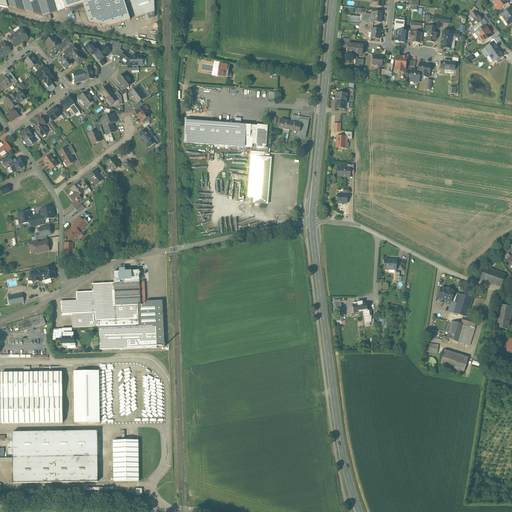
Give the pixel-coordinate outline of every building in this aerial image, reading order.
[(0,0),(0,6),(8,8),(25,12),(21,0),(0,0)] [(21,0),(25,12),(42,17),(37,0),(21,0)] [(57,12),(53,0),(37,0),(42,17),(50,14),(57,12)] [(53,0),(57,12),(65,9),(62,0),(53,0)] [(62,0),(65,9),(83,3),(92,0),(62,0)] [(123,0),(92,0),(83,3),(89,22),(110,26),(130,20),(123,0)] [(153,0),(129,0),(136,18),(154,12),(153,0)] [(508,3),(505,0),(500,0),(494,5),(497,10),(503,6),(508,3)] [(505,12),(501,15),(505,20),(511,14),(511,8),(505,12)] [(382,13),(372,12),(371,15),(370,22),(373,22),(381,23),(382,13)] [(478,16),(477,16),(477,15),(474,12),(470,15),(472,18),(470,19),(471,20),(469,22),(473,26),(473,27),(479,22),(481,21),(478,16)] [(371,15),(362,14),(362,21),(360,21),(359,23),(359,24),(363,25),(368,25),(369,22),(370,22),(371,15)] [(404,19),(396,18),(394,31),(396,31),(396,29),(397,22),(404,23),(404,19)] [(421,24),(412,23),(411,28),(412,28),(412,31),(412,32),(416,33),(417,30),(420,30),(421,24)] [(368,25),(363,25),(363,32),(371,33),(372,29),(373,26),(368,25)] [(478,31),(475,33),(479,38),(488,31),(485,26),(483,27),(478,31)] [(28,38),(21,29),(15,34),(21,42),(28,38)] [(372,29),(371,33),(371,38),(379,39),(380,30),(372,29)] [(403,32),(397,31),(396,31),(394,31),(394,36),(395,36),(395,41),(399,41),(399,43),(407,43),(407,42),(408,32),(403,32)] [(452,32),(443,31),(442,39),(443,39),(442,48),(450,49),(452,37),(452,33),(452,32)] [(488,31),(479,38),(482,43),(490,37),(492,36),(488,31)] [(416,33),(412,32),(411,42),(420,43),(421,33),(416,33)] [(434,33),(428,33),(428,37),(427,37),(426,42),(434,43),(434,38),(436,38),(437,34),(434,33)] [(21,42),(15,34),(9,38),(8,38),(11,42),(15,47),(21,42)] [(53,36),(46,41),(52,50),(59,44),(53,36)] [(68,39),(64,42),(64,43),(58,48),(61,50),(64,48),(68,45),(70,43),(68,39)] [(6,45),(4,42),(3,42),(0,44),(0,50),(4,56),(10,51),(6,45)] [(93,45),(91,42),(86,46),(90,52),(91,52),(93,54),(94,53),(95,53),(94,53),(99,49),(97,47),(98,46),(96,43),(93,45)] [(492,44),(484,49),(489,56),(498,50),(495,45),(494,43),(492,44)] [(349,44),(348,44),(348,46),(347,53),(353,54),(357,55),(362,55),(362,51),(361,51),(362,45),(349,44)] [(67,51),(65,52),(65,53),(66,55),(69,58),(72,55),(74,57),(78,53),(76,50),(77,50),(77,49),(75,47),(74,46),(73,47),(73,46),(67,51)] [(110,51),(106,46),(102,48),(106,54),(107,54),(110,51)] [(102,48),(101,47),(99,49),(94,53),(95,53),(94,53),(97,57),(101,61),(108,56),(107,54),(106,54),(102,48)] [(498,50),(489,56),(493,62),(496,61),(502,56),(503,55),(501,53),(498,50)] [(129,55),(125,52),(124,53),(121,57),(119,59),(127,66),(128,65),(133,58),(132,57),(131,56),(130,55),(129,55)] [(66,55),(60,60),(66,68),(73,63),(69,58),(66,55)] [(76,60),(75,60),(79,65),(85,60),(81,55),(76,60)] [(32,56),(25,61),(31,69),(35,66),(37,64),(38,64),(36,62),(34,58),(33,59),(31,57),(32,56)] [(142,56),(132,56),(132,57),(133,58),(128,65),(133,65),(138,65),(142,65),(142,56)] [(378,57),(373,57),(372,64),(382,66),(383,57),(378,56),(378,57)] [(406,57),(396,56),(395,68),(405,69),(406,57)] [(502,56),(496,61),(498,65),(505,60),(502,56)] [(446,62),(441,62),(440,69),(449,70),(450,68),(450,63),(450,61),(446,61),(446,62)] [(229,66),(220,64),(218,76),(227,77),(229,66)] [(430,66),(419,64),(418,71),(418,72),(418,73),(420,73),(419,76),(428,77),(430,66)] [(38,71),(35,73),(38,76),(43,72),(45,70),(43,67),(38,71)] [(91,67),(83,70),(83,71),(85,80),(86,80),(94,78),(91,67)] [(45,70),(43,72),(38,76),(40,79),(42,78),(46,83),(44,84),(47,88),(52,84),(56,81),(48,72),(49,72),(47,69),(45,70)] [(416,70),(412,70),(410,81),(418,82),(419,76),(420,73),(418,73),(418,72),(418,71),(416,71),(416,70)] [(83,71),(73,73),(76,82),(85,80),(83,71)] [(125,73),(117,79),(121,83),(125,89),(132,83),(125,73)] [(5,77),(5,76),(2,78),(2,79),(0,80),(0,90),(1,91),(7,86),(8,87),(11,85),(9,83),(12,81),(8,75),(5,77)] [(121,83),(116,87),(120,92),(125,89),(121,83)] [(114,94),(106,85),(100,91),(107,100),(114,94)] [(138,87),(129,94),(132,99),(142,92),(138,87)] [(15,93),(9,97),(10,98),(5,102),(11,110),(20,103),(18,102),(24,98),(25,99),(26,99),(20,91),(16,94),(15,93)] [(86,91),(79,97),(86,107),(94,101),(86,91)] [(121,96),(118,92),(115,95),(114,95),(118,100),(117,100),(119,102),(119,105),(122,104),(121,96)] [(142,92),(132,99),(136,105),(146,97),(142,92)] [(347,94),(336,93),(335,109),(345,110),(347,94)] [(114,94),(107,100),(106,102),(109,105),(111,105),(117,100),(118,100),(114,95),(115,95),(115,94),(114,94)] [(68,97),(60,103),(64,109),(66,111),(70,107),(69,107),(74,104),(69,97),(68,97)] [(143,106),(135,113),(142,121),(148,116),(150,115),(143,106)] [(55,107),(51,110),(52,110),(47,114),(53,121),(61,115),(55,107)] [(14,109),(5,116),(8,120),(10,119),(11,121),(19,116),(14,109)] [(114,114),(101,119),(106,134),(107,135),(108,135),(115,132),(112,123),(117,122),(114,114)] [(148,116),(142,121),(141,122),(143,124),(148,121),(150,119),(148,116)] [(41,118),(33,123),(38,130),(37,130),(41,135),(44,133),(45,135),(49,132),(44,126),(46,124),(41,117),(41,118)] [(291,121),(281,119),(279,128),(289,130),(291,121)] [(256,126),(185,121),(185,125),(255,130),(256,126)] [(301,123),(291,121),(289,130),(299,132),(301,123)] [(308,125),(301,123),(299,132),(298,136),(306,137),(308,125)] [(255,130),(185,125),(184,142),(251,147),(265,148),(266,131),(255,130)] [(27,128),(19,134),(22,138),(24,141),(29,147),(29,146),(28,145),(32,142),(30,139),(30,138),(29,137),(31,135),(31,136),(32,135),(27,128)] [(146,129),(139,134),(144,141),(150,136),(146,129)] [(96,130),(88,134),(91,141),(92,140),(94,144),(101,141),(99,137),(97,132),(97,130),(96,130)] [(41,140),(36,134),(33,136),(32,136),(36,141),(35,141),(36,141),(38,143),(41,140)] [(150,136),(144,141),(148,147),(155,142),(150,136)] [(344,137),(337,137),(336,148),(345,148),(345,143),(347,143),(347,139),(347,137),(344,137)] [(5,141),(1,144),(0,144),(0,158),(11,150),(5,141)] [(265,148),(251,147),(251,157),(259,158),(259,157),(269,158),(270,148),(265,148)] [(72,158),(67,148),(59,152),(65,162),(66,162),(68,165),(73,163),(71,159),(72,158)] [(58,165),(50,154),(43,160),(51,170),(58,165)] [(10,157),(2,161),(5,166),(9,164),(8,164),(12,162),(10,157)] [(114,157),(106,163),(113,172),(120,166),(114,157)] [(269,158),(259,157),(259,158),(251,157),(248,197),(256,198),(255,203),(266,204),(269,158)] [(12,162),(8,164),(9,164),(13,173),(17,171),(18,171),(20,170),(21,168),(24,167),(19,158),(12,162)] [(130,165),(126,160),(121,164),(125,169),(130,165)] [(347,168),(339,168),(339,175),(344,176),(344,177),(350,177),(350,174),(350,168),(347,168)] [(96,170),(88,176),(95,185),(100,182),(99,181),(102,179),(103,180),(99,175),(96,171),(96,170)] [(23,182),(31,204),(45,198),(36,176),(23,182)] [(79,185),(78,184),(71,189),(74,194),(77,197),(78,196),(86,190),(81,184),(79,185)] [(3,195),(11,191),(8,185),(0,188),(3,195)] [(346,194),(339,193),(339,199),(338,199),(338,204),(347,204),(348,200),(346,200),(346,194)] [(74,194),(69,197),(73,202),(75,199),(77,202),(80,199),(78,196),(77,197),(74,194)] [(81,204),(75,208),(78,213),(84,208),(81,204)] [(52,208),(42,210),(43,211),(42,212),(41,212),(42,216),(36,217),(38,226),(42,225),(41,220),(54,218),(52,208)] [(27,213),(18,215),(20,224),(32,222),(33,226),(38,226),(36,217),(30,218),(30,214),(29,215),(27,214),(27,213)] [(72,225),(73,227),(79,232),(91,220),(84,213),(72,225)] [(45,227),(43,227),(42,228),(38,229),(39,235),(40,236),(46,235),(51,234),(49,227),(46,227),(45,227)] [(79,232),(73,227),(71,230),(69,230),(69,232),(66,235),(73,242),(78,237),(80,239),(83,236),(79,232)] [(46,242),(38,244),(37,240),(28,242),(30,250),(34,250),(35,254),(47,251),(46,242)] [(73,244),(65,243),(64,254),(72,254),(73,244)] [(396,260),(384,260),(384,269),(396,270),(396,260)] [(53,267),(43,269),(46,279),(46,280),(55,278),(53,267)] [(506,274),(485,267),(480,280),(501,288),(506,274)] [(43,269),(31,272),(32,279),(33,282),(45,279),(46,279),(43,269)] [(130,272),(124,272),(124,271),(123,270),(121,270),(120,270),(120,271),(120,275),(119,275),(120,280),(130,279),(130,272)] [(139,271),(124,271),(124,272),(130,272),(130,279),(120,280),(119,275),(120,275),(120,271),(113,272),(114,283),(144,281),(144,282),(144,281),(139,281),(139,274),(140,273),(139,271)] [(114,283),(91,284),(92,291),(76,292),(76,301),(60,302),(61,316),(72,316),(93,315),(94,322),(99,322),(138,320),(137,305),(145,304),(144,282),(144,281),(114,283)] [(454,292),(441,288),(438,298),(451,302),(452,297),(454,293),(454,292)] [(22,294),(9,297),(10,304),(23,302),(22,294)] [(472,298),(459,294),(457,299),(455,306),(453,313),(463,316),(466,317),(467,317),(469,310),(472,298)] [(332,300),(333,309),(341,308),(341,299),(332,300)] [(366,303),(359,304),(359,303),(353,303),(354,313),(370,311),(369,307),(367,308),(366,303)] [(160,304),(145,305),(145,304),(137,305),(138,320),(139,327),(156,326),(157,346),(164,346),(164,341),(162,307),(159,307),(159,305),(160,305),(160,304)] [(511,307),(499,305),(497,315),(495,327),(508,330),(511,307)] [(42,315),(17,322),(20,332),(45,324),(42,315)] [(93,315),(72,316),(72,328),(99,327),(99,322),(94,322),(93,315)] [(461,324),(451,321),(446,339),(459,343),(464,326),(474,329),(477,320),(470,318),(466,317),(463,316),(461,324)] [(443,319),(436,339),(446,342),(446,339),(451,321),(443,319)] [(138,320),(99,322),(99,327),(100,350),(157,348),(157,346),(156,326),(139,327),(138,320)] [(474,329),(464,326),(459,343),(469,346),(474,329)] [(58,329),(52,329),(52,340),(55,340),(55,339),(62,338),(62,334),(58,334),(58,329)] [(72,332),(68,332),(68,334),(62,334),(62,338),(62,343),(74,343),(74,334),(72,334),(72,332)] [(438,345),(426,343),(425,352),(437,353),(438,345)] [(468,358),(444,350),(440,364),(464,372),(468,358)] [(436,366),(436,364),(436,361),(434,359),(432,358),(429,357),(427,358),(425,359),(423,362),(423,364),(423,367),(425,369),(427,370),(430,371),(432,370),(434,369),(436,366)] [(99,371),(74,372),(74,423),(100,422),(99,371)] [(62,372),(1,373),(1,398),(42,398),(62,397),(62,372)] [(62,397),(42,398),(42,423),(62,423),(62,397)] [(42,398),(1,398),(1,424),(42,423),(42,398)] [(97,431),(12,432),(13,458),(97,456),(97,431)] [(138,440),(113,441),(114,481),(139,481),(138,440)] [(97,456),(13,458),(13,483),(98,482),(97,456)]
